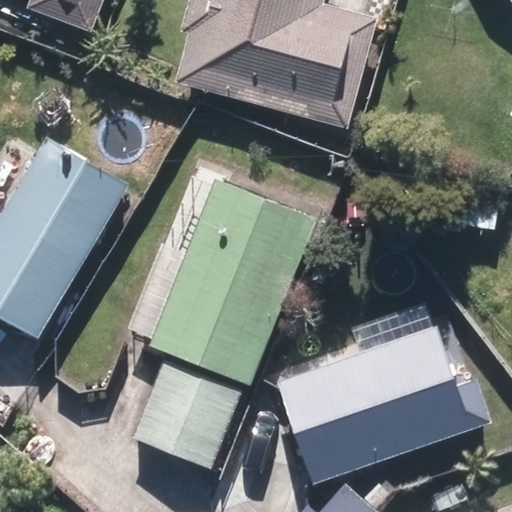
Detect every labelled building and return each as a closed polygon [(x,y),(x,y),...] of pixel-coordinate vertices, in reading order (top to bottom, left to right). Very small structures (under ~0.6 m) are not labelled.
[(27,0),(24,9),(87,34),(100,0),(27,0)] [(171,86),(344,130),(372,22),(317,8),(319,0),(184,0),(175,34),(184,37),(171,86)] [(511,0),(502,0),(511,13),(511,0)] [(0,213),(0,300),(42,325),(130,178),(50,130),(0,213)] [(145,349),(244,388),(311,221),(212,183),(145,349)] [(457,228),(490,232),(495,196),(430,187),(424,230),(456,235),(457,228)] [(101,329),(88,328),(84,329),(79,332),(75,334),(71,338),(68,342),(65,346),(64,351),(63,356),(63,361),(64,366),(66,371),(68,376),(72,380),(76,383),(80,386),(85,387),(90,389),(95,389),(100,388),(105,387),(109,384),(113,381),(117,378),(120,374),(122,369),(123,364),(124,359),(124,354),(122,349),(120,344),(118,340),(114,336),(110,333),(106,330),(101,329)] [(273,385),(309,488),(487,426),(472,381),(453,388),(434,330),(273,385)] [(129,442),(205,471),(237,392),(161,362),(129,442)] [(299,511),(369,511),(340,486),(316,511),(309,511),(304,507),(299,511)]
